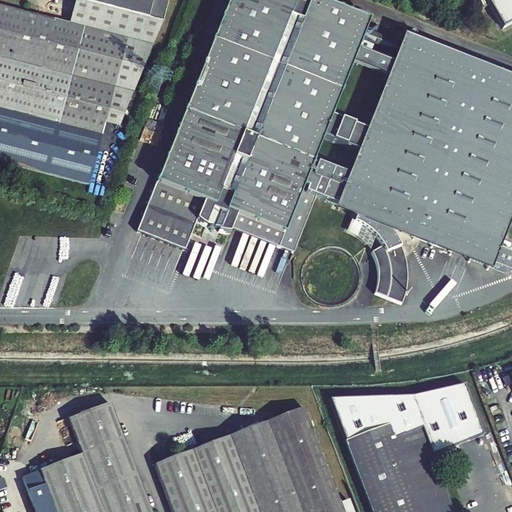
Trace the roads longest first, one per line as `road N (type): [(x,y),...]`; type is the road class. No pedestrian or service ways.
road 1 (unknown): [(11,315),(31,250),(40,245),(118,251),(95,315)]
road 2 (unknown): [(133,428),(111,397),(56,409),(18,474),(26,511)]
road 3 (unknown): [(118,251),(261,295),(289,316)]
